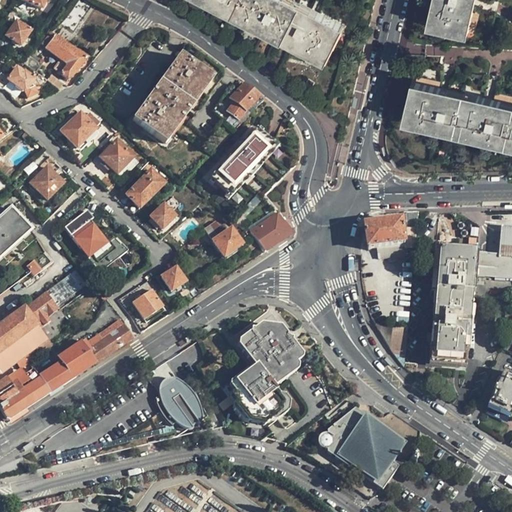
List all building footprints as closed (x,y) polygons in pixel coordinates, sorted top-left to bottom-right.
[(20,0),(40,11),(45,0),(20,0)] [(351,3),(345,0),(207,0),(323,58),(351,3)] [(470,30),(477,0),(436,0),(432,22),(470,30)] [(17,47),(29,32),(16,21),(4,36),(17,47)] [(86,58),(50,33),(41,44),(45,47),(44,48),(64,64),(66,66),(63,69),(60,67),(55,72),(67,80),(76,72),(86,58)] [(161,143),(210,80),(181,56),(132,119),(161,143)] [(35,64),(26,57),(20,64),(33,74),(37,69),(35,68),(35,64)] [(0,78),(0,93),(3,94),(9,88),(20,97),(21,97),(26,96),(33,86),(34,85),(21,74),(20,76),(16,74),(9,82),(2,77),(0,78)] [(511,147),(511,104),(413,81),(404,122),(511,147)] [(53,89),(44,82),(39,89),(48,95),(53,89)] [(258,97),(243,85),(230,99),(235,103),(227,112),(238,121),(244,111),(245,112),(258,97)] [(36,88),(33,86),(26,96),(28,97),(36,88)] [(7,95),(15,103),(20,97),(9,88),(3,94),(7,95)] [(77,149),(95,131),(91,127),(100,118),(85,104),(76,112),(79,116),(61,134),(77,149)] [(228,195),(275,147),(256,129),(237,150),(235,148),(228,156),(230,158),(210,178),(228,195)] [(118,144),(114,140),(96,156),(101,161),(118,144)] [(134,161),(118,144),(101,161),(117,176),(134,161)] [(0,176),(3,179),(9,174),(0,163),(0,176)] [(45,203),(61,187),(45,170),(28,186),(45,203)] [(139,211),(164,190),(151,176),(126,197),(139,211)] [(161,207),(159,205),(151,211),(154,214),(161,207)] [(172,219),(161,207),(154,214),(149,219),(160,231),(172,219)] [(8,210),(0,217),(0,257),(0,258),(0,257),(0,250),(16,237),(19,241),(29,233),(8,210)] [(418,222),(419,212),(401,213),(402,222),(418,222)] [(101,273),(118,261),(130,252),(116,239),(107,245),(100,236),(101,235),(91,222),(92,220),(87,213),(63,229),(80,251),(82,249),(101,273)] [(250,233),(265,252),(291,235),(276,214),(250,233)] [(212,242),(226,233),(218,222),(204,232),(212,242)] [(415,248),(418,222),(402,222),(366,226),(364,227),(367,249),(368,250),(406,246),(406,249),(415,248)] [(503,258),(511,259),(511,231),(506,230),(503,258)] [(241,246),(232,231),(213,243),(223,258),(241,246)] [(0,258),(0,257),(0,272),(36,240),(29,233),(19,241),(0,258)] [(0,250),(0,257),(0,258),(19,241),(16,237),(0,250)] [(64,251),(60,245),(48,254),(40,261),(45,267),(65,252),(64,251)] [(130,252),(118,261),(124,269),(136,261),(130,252)] [(475,278),(477,256),(437,252),(433,292),(438,292),(435,336),(430,335),(427,363),(467,367),(473,298),(475,278)] [(511,259),(503,258),(477,256),(475,278),(511,282),(511,259)] [(70,297),(83,286),(71,270),(71,269),(57,280),(70,297)] [(83,286),(86,284),(73,269),(71,270),(83,286)] [(374,283),(373,269),(365,269),(366,284),(374,283)] [(183,285),(175,272),(162,280),(171,293),(183,285)] [(391,309),(394,273),(385,272),(383,308),(391,309)] [(56,309),(70,297),(57,280),(43,292),(56,309)] [(141,319),(160,306),(148,289),(129,302),(141,319)] [(0,375),(23,357),(45,340),(34,326),(56,309),(43,292),(0,325),(0,375)] [(34,326),(45,340),(67,322),(56,309),(34,326)] [(104,338),(123,326),(119,320),(86,340),(90,346),(101,340),(100,337),(103,335),(104,338)] [(36,372),(33,373),(46,394),(132,339),(123,326),(104,338),(103,335),(100,337),(101,340),(90,346),(86,340),(84,337),(54,358),(59,366),(40,379),(36,372)] [(272,337),(280,332),(278,328),(271,326),(266,329),(272,337)] [(283,330),(280,332),(272,337),(266,329),(264,327),(240,344),(256,366),(252,369),(255,373),(246,380),(243,376),(224,389),(230,397),(249,424),(251,422),(257,418),(262,425),(265,429),(270,425),(289,412),(278,397),(275,393),(273,388),(297,370),(307,364),(283,330)] [(406,347),(408,330),(393,328),(396,346),(406,347)] [(45,340),(23,357),(27,363),(49,346),(45,340)] [(256,366),(240,344),(239,352),(252,369),(256,366)] [(255,373),(252,369),(243,376),(246,380),(255,373)] [(273,388),(275,393),(298,376),(297,370),(273,388)] [(511,418),(511,416),(511,375),(504,372),(488,408),(511,418)] [(0,413),(3,418),(8,418),(46,394),(33,373),(17,384),(15,381),(3,388),(0,384),(0,413)] [(159,398),(154,402),(154,404),(155,406),(117,430),(101,433),(103,439),(89,448),(96,459),(147,446),(146,441),(154,439),(156,444),(179,438),(214,429),(208,419),(185,382),(179,386),(175,383),(171,382),(166,382),(162,385),(159,389),(159,394),(159,398)] [(249,424),(230,397),(229,403),(242,422),(249,424)] [(289,412),(270,425),(275,428),(279,424),(288,418),(293,415),(293,410),(283,397),(278,397),(289,412)] [(356,407),(333,427),(326,434),(327,438),(324,437),(321,438),(319,439),(317,442),(318,446),(320,450),(323,452),(330,451),(335,460),(379,487),(397,464),(394,462),(407,443),(356,407)] [(257,418),(251,422),(255,427),(258,428),(262,425),(257,418)] [(295,428),(288,418),(279,424),(287,434),(295,428)] [(424,455),(416,450),(409,460),(417,466),(424,455)] [(399,467),(397,464),(379,487),(383,489),(399,467)]
